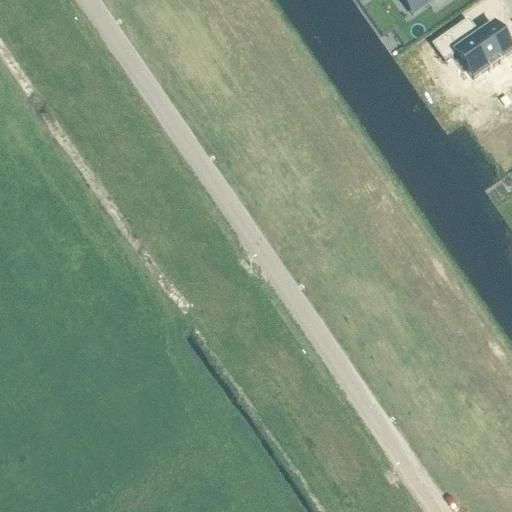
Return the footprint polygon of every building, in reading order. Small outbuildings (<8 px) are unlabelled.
[(405,0),(413,12),(428,2),(430,5),(437,0),(405,0)] [(461,31),(431,51),(444,69),(455,61),(472,86),(487,76),(488,78),(499,70),(497,68),(511,59),(494,33),(473,48),(461,31)] [(226,50),(187,77),(205,103),(244,77),(226,50)] [(254,123),(234,137),(252,163),(255,161),(261,169),(284,153),(279,145),(292,136),(273,110),(279,106),(272,96),(247,113),(254,123)] [(438,338),(395,367),(411,391),(454,361),(438,338)] [(479,404),(439,431),(458,459),(499,432),(479,404)] [(511,511),(511,479),(489,495),(500,511),(511,511)]
